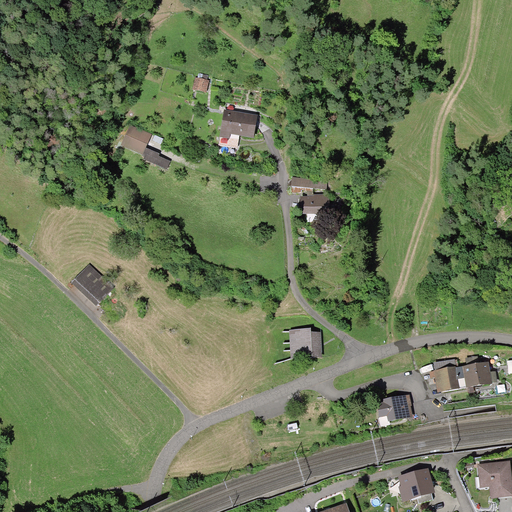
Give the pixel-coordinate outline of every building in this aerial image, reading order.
[(195,82),(193,94),(205,96),(207,84),(206,84),(199,83),(195,82)] [(259,116),(224,110),(218,145),(237,148),(239,137),(254,140),(257,123),(259,116)] [(131,129),(122,150),(141,158),(144,151),(149,138),(131,129)] [(158,158),(144,151),(141,158),(139,161),(166,172),(169,165),(157,160),(158,158)] [(326,182),(293,179),(292,186),(325,189),(326,182)] [(328,196),(302,197),(302,207),(303,215),(329,214),(328,196)] [(90,271),(74,289),(98,309),(113,291),(90,271)] [(291,356),(320,354),(319,330),(289,332),(291,356)] [(467,367),(479,364),(478,357),(466,359),(467,367)] [(435,371),(456,368),(454,360),(434,363),(435,371)] [(467,367),(462,367),(466,389),(480,386),(481,390),(499,387),(496,372),(491,373),(489,362),(479,364),(467,367)] [(466,389),(462,367),(456,368),(460,389),(466,389)] [(460,389),(456,368),(435,371),(430,372),(431,378),(435,377),(438,393),(460,389)] [(410,395),(383,400),(384,403),(377,404),(380,419),(387,417),(388,423),(413,418),(411,407),(413,407),(410,395)] [(511,473),(511,461),(478,466),(480,489),(490,488),(491,499),(511,496),(511,473)] [(432,495),(435,494),(428,469),(399,477),(401,488),(399,488),(403,503),(418,499),(419,504),(433,500),(432,495)]
